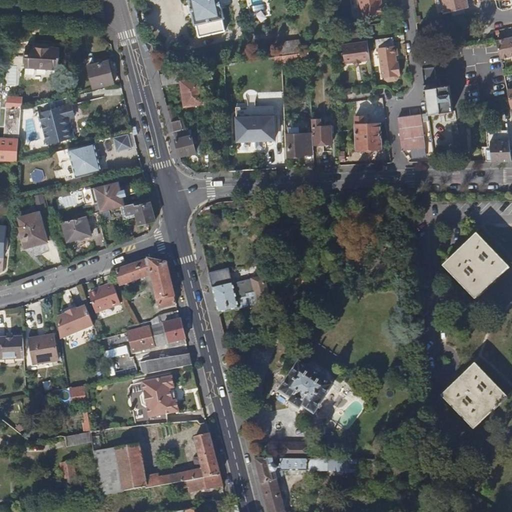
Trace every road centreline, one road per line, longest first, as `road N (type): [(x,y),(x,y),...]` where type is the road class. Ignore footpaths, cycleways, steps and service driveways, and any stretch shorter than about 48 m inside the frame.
road 1 (unclassified): [(511,175),(170,194)]
road 2 (tertiary): [(180,235),(250,511)]
road 3 (residential): [(180,235),(0,300)]
road 4 (tertiary): [(119,12),(170,194)]
